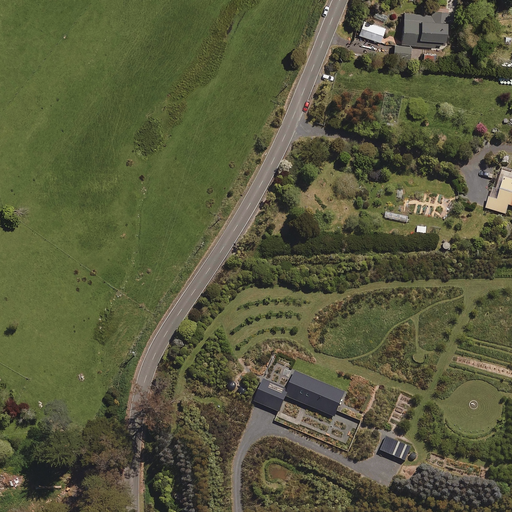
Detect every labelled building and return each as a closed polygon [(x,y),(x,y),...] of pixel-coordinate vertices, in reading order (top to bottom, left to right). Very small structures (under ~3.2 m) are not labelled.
[(402,12),(400,44),(436,46),(436,44),(443,45),(444,29),(446,29),(447,11),(431,10),(431,14),(402,12)] [(387,15),(376,11),(373,17),(384,21),(387,15)] [(384,27),(363,20),(358,34),(379,42),(384,27)] [(410,47),(392,47),(391,58),(410,59),(410,47)] [(495,187),(492,186),(489,197),(486,208),(506,214),(508,205),(511,206),(511,173),(500,170),(495,187)] [(295,372),(287,390),(263,380),(254,403),(280,414),(287,397),(334,417),(345,393),(295,372)] [(229,382),(228,382),(227,383),(226,384),(226,385),(225,386),(225,387),(225,388),(226,389),(226,390),(227,391),(228,392),(229,392),(230,393),(231,393),(232,393),(233,392),(234,392),(235,391),(236,390),(236,389),(237,388),(237,387),(237,386),(236,385),(236,384),(235,383),(234,382),(233,382),(232,381),(231,381),(230,381),(229,382)] [(240,385),(240,386),(239,386),(238,387),(238,388),(237,389),(237,390),(237,391),(237,392),(238,393),(238,394),(239,394),(239,395),(240,395),(241,396),(242,396),(243,396),(244,396),(245,395),(246,395),(247,394),(248,393),(248,392),(248,391),(248,390),(248,389),(248,388),(247,387),(247,386),(246,386),(245,385),(244,385),(243,385),(242,385),(241,385),(240,385)] [(411,448),(386,438),(381,451),(405,461),(411,448)]
